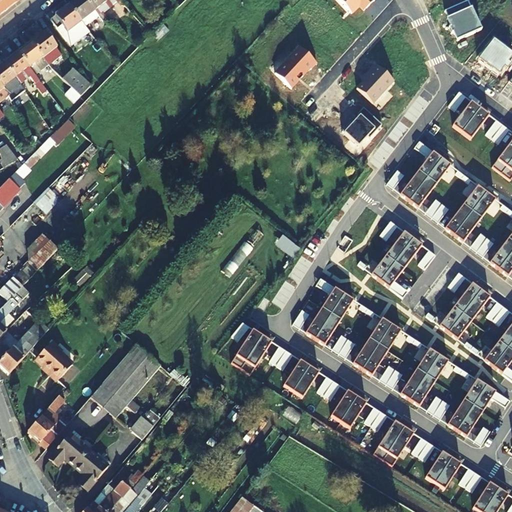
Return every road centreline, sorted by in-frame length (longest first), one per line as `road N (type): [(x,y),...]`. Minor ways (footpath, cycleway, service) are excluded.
road 1 (residential): [(511,423),(487,459),(277,328)]
road 2 (residential): [(371,190),(511,296)]
road 3 (residential): [(371,190),(277,328)]
road 4 (residential): [(450,78),(371,190)]
road 5 (residential): [(313,97),(402,0)]
